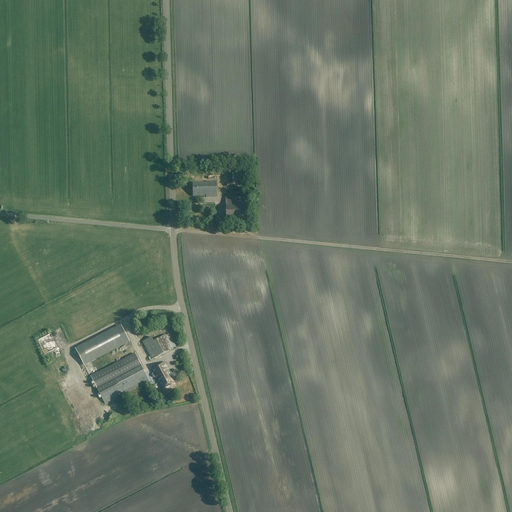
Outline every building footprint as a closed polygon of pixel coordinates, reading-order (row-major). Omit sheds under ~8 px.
[(249,169),(234,169),(234,180),(250,179),(249,169)] [(193,183),(193,197),(206,196),(206,198),(217,197),(217,181),(206,181),(206,183),(193,183)] [(244,197),(226,197),(227,221),(245,220),(244,197)] [(39,311),(24,318),(41,355),(56,348),(50,334),(37,340),(29,322),(41,316),(39,311)] [(121,326),(76,350),(84,364),(128,341),(121,326)] [(152,337),(142,342),(152,360),(173,349),(176,347),(169,334),(166,336),(166,335),(160,338),(154,341),(152,337)] [(104,404),(120,396),(149,381),(135,354),(91,377),(104,404)] [(171,377),(170,377),(168,373),(169,373),(164,362),(152,369),(153,372),(152,373),(151,375),(153,377),(155,377),(156,377),(162,390),(174,383),(171,377)] [(74,389),(67,393),(79,410),(85,406),(74,389)] [(37,400),(39,403),(52,396),(51,393),(37,400)] [(68,420),(53,428),(54,432),(48,435),(50,440),(73,429),(68,420)]
